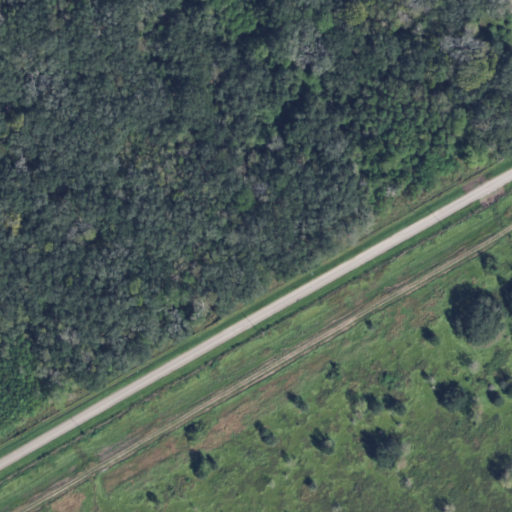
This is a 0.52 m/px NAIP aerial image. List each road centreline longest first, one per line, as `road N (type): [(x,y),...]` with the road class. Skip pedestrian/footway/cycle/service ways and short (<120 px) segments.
road 1 (residential): [(0,461),(511,170)]
road 2 (residential): [(115,511),(287,383),(407,342),(511,240)]
